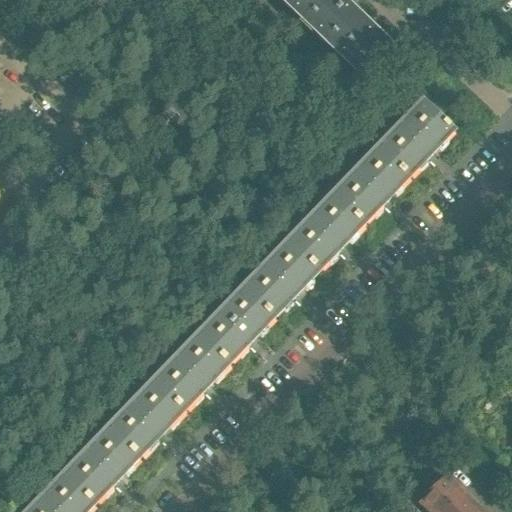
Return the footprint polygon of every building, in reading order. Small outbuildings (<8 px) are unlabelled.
[(278,0),(315,35),(345,4),(340,0),(278,0)] [(315,35),(362,80),(392,49),(345,4),(315,35)] [(378,150),(409,180),(454,133),(423,103),(378,150)] [(333,197),(364,227),(409,180),(378,150),(333,197)] [(263,179),(272,169),(262,159),(253,169),(263,179)] [(319,273),(364,227),(333,197),(288,243),(319,273)] [(244,290),(275,320),(319,273),(288,243),(244,290)] [(230,367),(275,320),(244,290),(199,337),(230,367)] [(154,383),(185,413),(230,367),(199,337),(154,383)] [(109,430),(140,460),(185,413),(154,383),(109,430)] [(95,507),(140,460),(109,430),(64,477),(95,507)] [(30,511),(89,511),(95,507),(64,477),(30,511)] [(442,511),(461,493),(445,478),(419,504),(427,511),(442,511)] [(472,511),(477,508),(461,493),(442,511),(472,511)]
